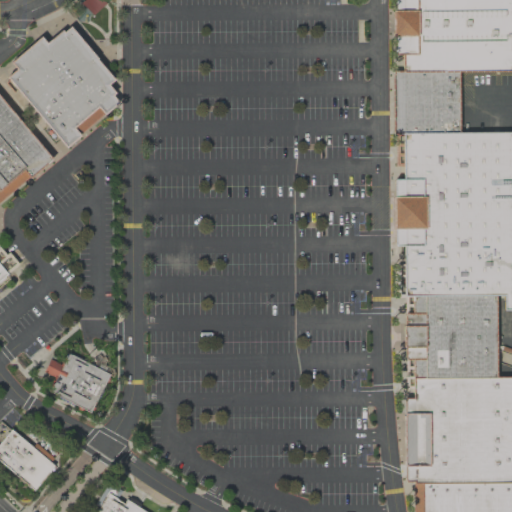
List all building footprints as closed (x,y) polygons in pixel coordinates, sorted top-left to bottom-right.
[(511,71),(511,0),(392,0),(392,55),(401,55),(401,71),(511,71)] [(63,147),(118,102),(104,85),(111,79),(67,25),(45,43),(39,37),(8,62),(14,69),(5,76),(63,147)] [(458,132),(457,71),(401,71),(391,72),(392,133),(401,133),(458,132)] [(0,199),(49,160),(0,100),(0,199)] [(494,295),(502,295),(503,310),(511,310),(511,309),(511,131),(458,132),(401,133),(401,179),(393,179),(393,197),(391,197),(391,229),(393,229),(393,246),(403,246),(403,295),(410,295),(494,295)] [(0,281),(5,279),(4,270),(14,264),(7,251),(0,252),(0,281)] [(495,378),(494,295),(410,295),(411,313),(403,314),(403,326),(402,326),(402,347),(403,347),(404,360),(412,359),(412,378),(495,378)] [(86,411),(108,373),(67,352),(61,365),(48,358),(42,371),(54,378),(46,393),(86,411)] [(511,483),(511,377),(495,378),(412,378),(412,399),(403,399),(403,415),(402,415),(402,465),(404,465),(404,481),(412,481),(412,484),(511,483)] [(9,429),(0,439),(0,464),(31,490),(52,465),(49,463),(56,451),(28,431),(20,439),(9,429)] [(511,511),(511,483),(412,484),(412,511),(511,511)] [(114,498),(120,491),(112,486),(103,486),(92,504),(98,508),(94,511),(145,511),(125,500),(122,502),(114,498)]
